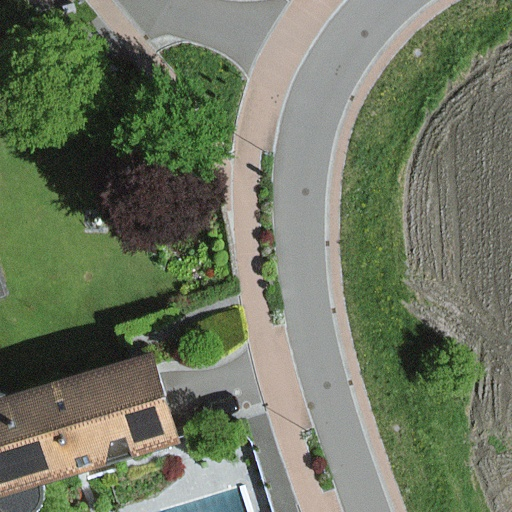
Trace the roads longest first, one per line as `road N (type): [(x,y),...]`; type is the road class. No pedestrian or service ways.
road 1 (residential): [(342,65),(303,150),(298,255),(325,389),(368,511)]
road 2 (residential): [(142,0),(342,65)]
